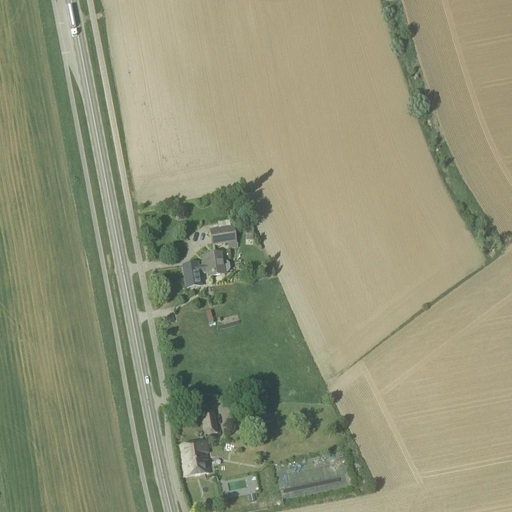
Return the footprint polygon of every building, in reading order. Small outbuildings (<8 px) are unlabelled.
[(236,249),(233,228),(208,231),(210,247),(227,245),(228,250),(236,249)] [(201,267),(203,274),(206,274),(207,279),(224,277),(224,274),(227,274),(229,271),(229,265),(226,263),(222,264),(221,255),(208,257),(209,263),(205,264),(205,266),(201,267)] [(203,274),(201,267),(197,267),(197,265),(182,267),(185,289),(201,287),(199,275),(203,274)] [(203,437),(217,435),(213,412),(199,415),(203,437)] [(266,424),(265,413),(257,413),(257,425),(266,424)] [(183,479),(209,474),(205,454),(207,454),(205,443),(178,446),(183,479)] [(228,482),(230,492),(250,490),(249,479),(228,482)]
